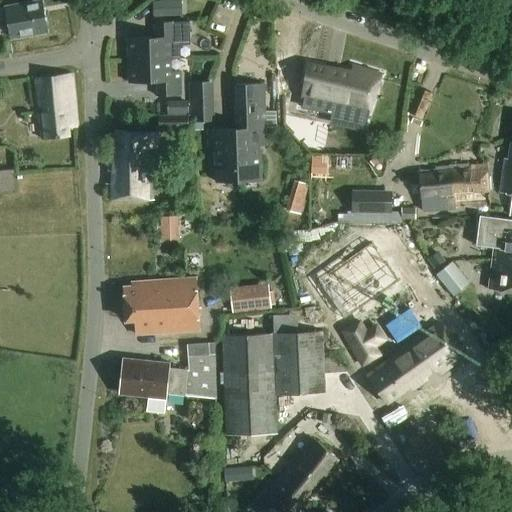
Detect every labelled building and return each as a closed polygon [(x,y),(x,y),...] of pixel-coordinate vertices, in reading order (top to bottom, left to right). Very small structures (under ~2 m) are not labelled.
[(7,8),(0,9),(0,27),(10,26),(12,35),(16,35),(19,36),(26,35),(28,32),(48,28),(47,25),(49,22),(47,14),(44,12),(41,0),(31,0),(6,5),(7,8)] [(167,1),(153,1),(153,17),(168,16),(167,1)] [(128,61),(170,59),(180,59),(180,45),(190,45),(189,22),(154,23),(155,37),(127,38),(128,61)] [(170,59),(128,61),(129,83),(156,82),(157,96),(181,95),(180,73),(171,73),(170,59)] [(353,73),(307,64),(302,101),(342,109),(337,130),(357,135),(359,127),(362,128),(366,114),(369,114),(381,75),(355,67),(353,73)] [(76,127),(71,74),(37,79),(41,114),(39,114),(42,139),(69,136),(68,128),(76,127)] [(236,129),(265,128),(264,84),(234,85),(236,129),(207,130),(208,147),(215,147),(216,182),(238,181),(236,129)] [(160,116),(160,128),(188,128),(187,115),(160,116)] [(266,146),(265,128),(236,129),(238,181),(260,181),(259,146),(266,146)] [(159,133),(117,130),(115,155),(109,155),(108,171),(113,171),(113,184),(106,184),(106,199),(154,201),(154,153),(157,153),(159,133)] [(511,143),(511,144),(509,159),(505,159),(500,193),(511,194),(511,196),(510,215),(511,215),(511,143)] [(343,158),(343,171),(373,172),(373,158),(343,158)] [(490,201),(486,162),(470,163),(470,170),(458,171),(458,168),(437,170),(437,172),(419,174),(423,211),(446,209),(445,208),(456,207),(455,203),(490,201)] [(290,207),(305,210),(312,180),(297,176),(290,207)] [(350,193),(350,216),(390,216),(391,193),(350,193)] [(415,219),(415,209),(401,209),(401,219),(415,219)] [(160,228),(178,228),(178,216),(160,217),(160,228)] [(510,268),(511,268),(511,219),(480,216),(476,246),(494,248),(492,260),(511,262),(510,268)] [(378,239),(325,271),(350,311),(402,278),(378,239)] [(426,259),(435,272),(446,264),(438,251),(426,259)] [(511,262),(492,260),(488,289),(511,292),(511,268),(510,268),(511,262)] [(454,297),(470,284),(452,262),(436,274),(454,297)] [(199,331),(196,278),(132,283),(132,287),(124,287),(126,320),(136,319),(137,335),(199,331)] [(230,289),(232,313),(271,309),(268,284),(230,289)] [(358,321),(344,330),(364,363),(379,354),(373,345),(384,338),(376,326),(366,332),(358,321)] [(438,327),(436,325),(393,356),(393,358),(368,375),(388,402),(407,388),(409,390),(427,379),(424,374),(434,367),(439,375),(465,357),(443,325),(438,327)] [(250,335),(223,336),(226,435),(276,433),(276,429),(275,395),(291,394),(325,393),(323,346),(323,333),(323,332),(298,333),(275,334),(275,333),(250,335)] [(214,343),(208,343),(187,345),(188,357),(189,371),(169,369),(170,363),(141,360),(140,363),(124,361),(120,392),(137,394),(137,396),(166,399),(167,394),(185,396),(216,399),(214,343)] [(202,407),(201,414),(212,416),(213,408),(202,407)] [(267,511),(304,511),(338,471),(332,466),(338,459),(312,438),(260,500),(262,501),(259,505),(267,511)] [(241,467),(223,468),(224,478),(241,477),(241,467)]
